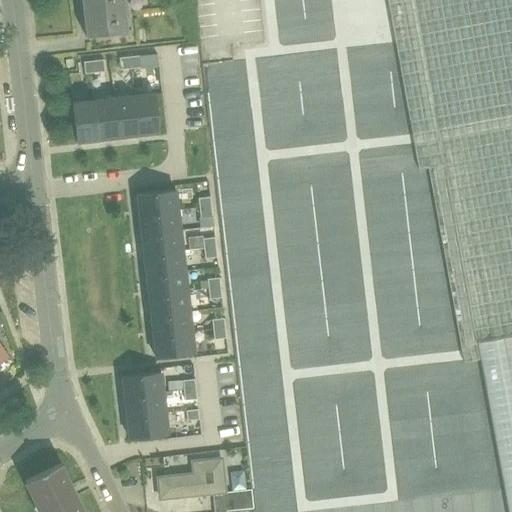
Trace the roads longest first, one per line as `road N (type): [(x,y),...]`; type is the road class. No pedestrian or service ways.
road 1 (residential): [(69,405),(54,368),(32,176)]
road 2 (residential): [(32,176),(13,0)]
